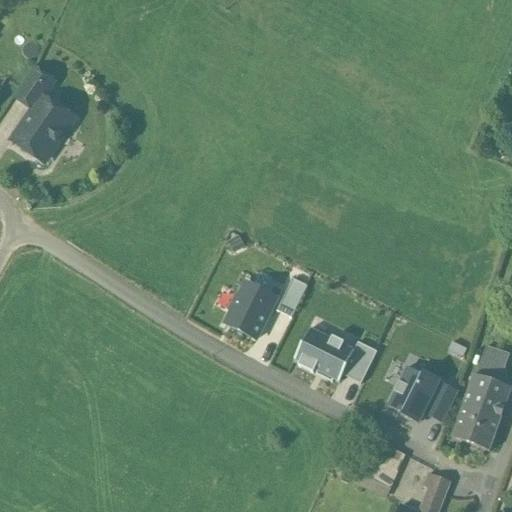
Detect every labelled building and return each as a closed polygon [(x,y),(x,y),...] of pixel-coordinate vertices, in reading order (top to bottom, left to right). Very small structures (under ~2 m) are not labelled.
[(55,84),(36,70),(15,100),(33,112),(43,99),(44,99),(55,84)] [(44,99),(43,99),(33,112),(12,143),(43,165),(74,121),(44,99)] [(239,238),(228,243),(234,255),(245,250),(239,238)] [(307,288),(293,281),(278,313),(291,320),(307,288)] [(280,300),(245,282),(222,326),(258,344),(280,300)] [(310,329),(294,361),(339,384),(343,377),(361,386),(377,354),(358,344),(354,352),(310,329)] [(509,356),(486,348),(476,377),(510,390),(504,370),(509,356)] [(459,393),(407,368),(387,410),(420,425),(424,417),(443,426),(459,393)] [(476,377),(474,377),(452,439),(489,453),(511,390),(510,390),(476,377)] [(450,484),(429,475),(424,489),(428,491),(445,497),(450,484)] [(390,490),(362,478),(358,488),(386,500),(390,490)] [(445,497),(428,491),(420,511),(437,511),(438,510),(440,510),(445,497)]
